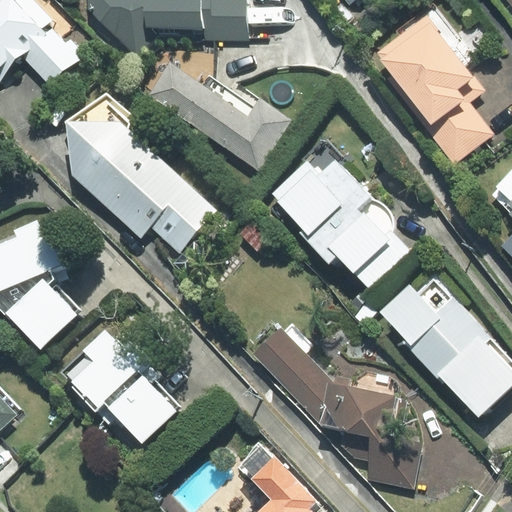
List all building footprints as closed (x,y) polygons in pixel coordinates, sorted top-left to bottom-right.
[(38,0),(0,0),(0,72),(21,54),(54,90),(90,58),(38,0)] [(254,43),(253,0),(94,0),(94,12),(139,61),(155,44),(155,35),(210,36),(209,42),(254,43)] [(491,92),(434,18),(377,61),(459,167),(501,136),(475,104),(491,92)] [(181,68),(159,99),(265,174),(299,124),(268,102),(255,120),(181,68)] [(127,127),(78,128),(80,180),(146,241),(157,229),(185,254),(223,214),(127,127)] [(331,148),(276,195),(369,301),(419,256),(331,148)] [(511,180),(496,198),(511,212),(511,244),(509,248),(511,251),(511,180)] [(49,220),(0,242),(0,305),(50,356),(85,320),(46,281),(74,272),(49,220)] [(511,363),(438,280),(392,319),(487,426),(511,403),(511,363)] [(289,330),(259,357),(326,430),(382,442),(374,482),(419,495),(432,410),(338,387),(289,330)] [(115,339),(69,378),(142,454),(185,414),(115,339)] [(0,441),(26,418),(0,390),(0,441)] [(334,511),(281,458),(256,483),(273,497),(257,511),(334,511)]
